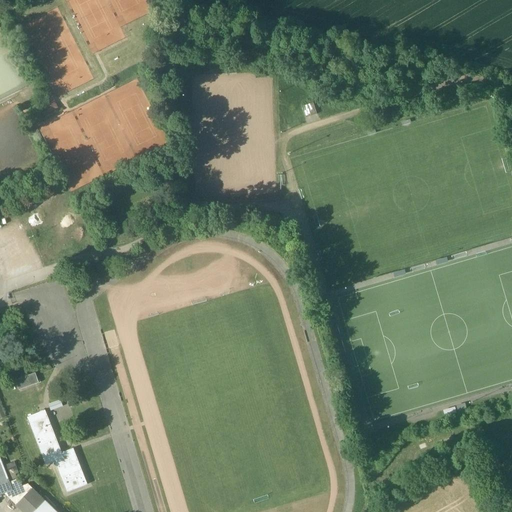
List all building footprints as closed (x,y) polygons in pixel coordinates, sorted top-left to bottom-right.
[(0,102),(29,88),(0,28),(0,102)] [(306,118),(317,115),(313,104),(302,107),(306,118)] [(22,216),(15,218),(17,224),(10,226),(12,230),(25,225),(22,216)] [(279,230),(285,223),(281,219),(275,227),(279,230)] [(35,374),(16,381),(19,391),(22,390),(39,384),(35,374)] [(62,453),(45,411),(27,418),(46,466),(55,462),(67,493),(87,485),(73,449),(62,453)] [(0,486),(9,483),(0,458),(0,486)] [(10,480),(20,476),(14,462),(5,465),(10,480)] [(19,479),(10,483),(13,491),(22,487),(19,479)] [(9,483),(0,486),(0,495),(5,494),(13,491),(10,483),(9,483)] [(13,491),(5,494),(16,505),(32,489),(28,485),(22,487),(13,491)] [(16,505),(15,506),(21,511),(34,511),(45,501),(32,489),(16,505)] [(55,511),(45,501),(34,511),(55,511)]
